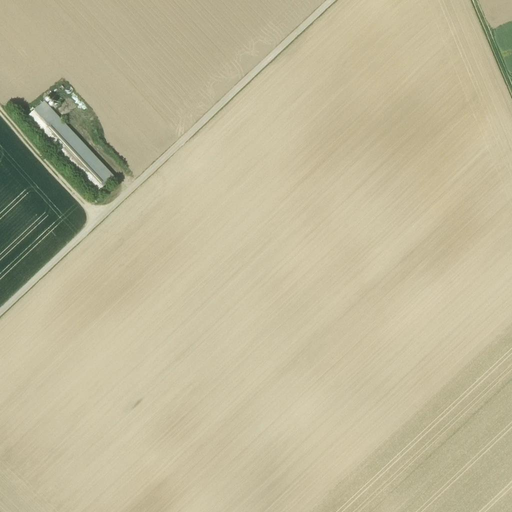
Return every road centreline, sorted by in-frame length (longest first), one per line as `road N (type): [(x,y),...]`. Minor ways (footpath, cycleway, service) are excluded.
road 1 (track): [(345,0),(0,327)]
road 2 (track): [(0,110),(107,226)]
